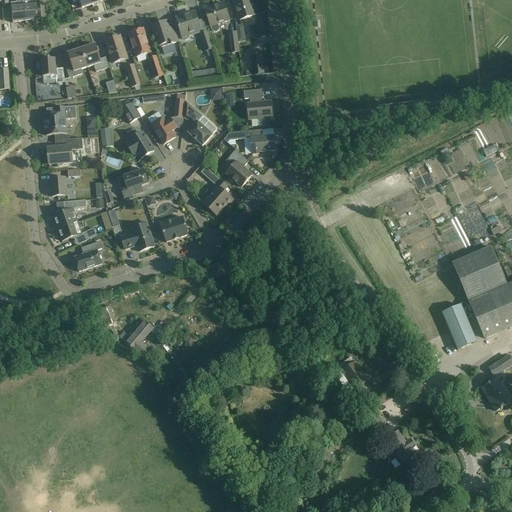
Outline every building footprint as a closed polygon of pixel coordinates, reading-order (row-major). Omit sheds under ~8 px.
[(71,0),(73,4),(79,2),(82,9),(92,6),(89,0),(71,0)] [(236,0),(233,1),(240,21),(254,17),(248,0),(236,0)] [(10,4),(11,24),(23,23),(22,8),(22,3),(21,3),(20,1),(16,2),(15,3),(13,3),(13,4),(10,4)] [(22,8),(23,23),(25,23),(25,25),(30,24),(30,22),(36,22),(34,3),(27,3),(28,7),(22,8)] [(210,27),(211,27),(212,31),(213,32),(214,33),(217,33),(219,31),(219,30),(219,28),(218,25),(229,21),(224,4),(217,6),(218,9),(205,13),(210,27)] [(200,34),(199,31),(200,31),(195,14),(176,20),(181,37),(182,40),(186,41),(188,41),(190,37),(200,34)] [(152,27),(155,37),(159,48),(162,49),(173,46),(173,44),(178,43),(174,28),(168,30),(166,23),(152,27)] [(129,35),(132,44),(136,58),(150,53),(143,30),(129,35)] [(200,35),(206,52),(212,50),(207,33),(200,35)] [(229,34),(231,54),(239,53),(237,33),(229,34)] [(106,42),(109,52),(113,64),(127,60),(120,38),(106,42)] [(95,46),(82,50),(88,69),(94,66),(96,73),(109,69),(106,58),(100,60),(95,46)] [(88,69),(82,50),(68,55),(74,73),(68,74),(69,79),(83,75),(81,71),(88,69)] [(264,75),(261,55),(251,57),(253,77),(264,75)] [(148,61),(154,80),(163,76),(157,57),(148,61)] [(55,60),(41,61),(42,71),(43,78),(43,86),(56,84),(64,84),(64,79),(63,70),(56,70),(55,60)] [(126,69),(132,89),(141,86),(134,66),(126,69)] [(0,70),(0,91),(8,91),(7,71),(0,70)] [(174,81),(179,79),(175,71),(171,73),(174,81)] [(106,84),(109,95),(117,94),(113,82),(106,84)] [(66,89),(68,100),(76,99),(74,88),(66,89)] [(247,105),(249,121),(272,119),(271,103),(262,103),(261,99),(263,99),(262,91),(243,93),(244,101),(250,100),(250,105),(247,105)] [(174,118),(183,119),(185,102),(176,101),(174,118)] [(185,102),(183,119),(189,122),(194,127),(188,134),(193,139),(197,143),(203,148),(212,137),(212,136),(216,131),(217,130),(204,118),(203,118),(197,113),(185,102)] [(121,111),(130,125),(140,119),(131,105),(121,111)] [(45,117),(46,137),(66,135),(65,121),(76,120),(75,108),(56,109),(57,116),(45,117)] [(155,115),(157,120),(169,115),(166,109),(155,115)] [(152,128),(164,146),(175,139),(171,133),(176,129),(171,120),(165,123),(164,121),(152,128)] [(230,134),(224,141),(228,144),(230,142),(250,140),(252,156),(259,155),(259,153),(275,152),(275,142),(274,142),(274,137),(263,138),(262,131),(247,133),(230,134)] [(137,153),(141,160),(154,152),(142,134),(130,141),(131,143),(127,146),(133,156),(137,153)] [(99,137),(90,139),(92,146),(100,144),(99,137)] [(57,165),(58,168),(63,167),(64,165),(72,164),(71,152),(83,151),(82,140),(64,141),(64,148),(48,150),(49,166),(57,165)] [(226,175),(242,189),(252,177),(243,169),(248,163),(235,152),(230,158),(236,163),(226,175)] [(202,205),(217,217),(232,200),(223,193),(228,188),(206,169),(201,174),(217,188),(202,205)] [(120,188),(124,200),(139,194),(137,189),(148,185),(144,171),(123,178),(126,186),(120,188)] [(51,190),(52,198),(67,197),(66,179),(52,180),(53,190),(51,190)] [(110,193),(105,195),(109,205),(114,203),(110,193)] [(75,203),(76,211),(86,210),(86,202),(75,203)] [(53,218),(57,230),(77,223),(73,211),(53,218)] [(114,212),(108,214),(113,229),(119,227),(114,212)] [(160,226),(166,244),(189,236),(183,218),(160,226)] [(82,236),(77,223),(57,230),(62,242),(82,236)] [(133,235),(121,239),(125,251),(137,247),(139,253),(155,248),(147,225),(146,226),(145,223),(138,226),(138,228),(132,231),(133,235)] [(84,234),(87,242),(97,237),(94,230),(84,234)] [(74,259),(79,273),(102,266),(97,252),(102,250),(99,243),(81,249),(83,256),(74,259)] [(454,263),(470,301),(487,339),(511,328),(511,284),(508,286),(492,248),(454,263)] [(107,302),(95,306),(98,313),(102,322),(106,320),(108,327),(116,323),(110,307),(107,302)] [(462,306),(443,314),(459,351),(478,343),(462,306)] [(123,342),(142,359),(150,351),(141,343),(153,329),(142,320),(128,337),(123,334),(119,339),(123,342)] [(511,362),(509,357),(498,364),(489,369),(494,377),(511,365),(511,362)] [(357,399),(357,400),(358,399),(358,398),(368,392),(363,385),(368,382),(356,364),(355,364),(351,358),(339,366),(343,372),(342,372),(354,391),(351,392),(356,400),(357,399)] [(496,380),(490,384),(482,389),(496,413),(510,404),(496,380)] [(377,414),(369,419),(375,426),(379,432),(374,436),(377,441),(391,432),(387,427),(386,427),(384,423),(377,414)] [(386,440),(398,457),(403,465),(419,454),(410,440),(406,443),(398,432),(386,440)]
